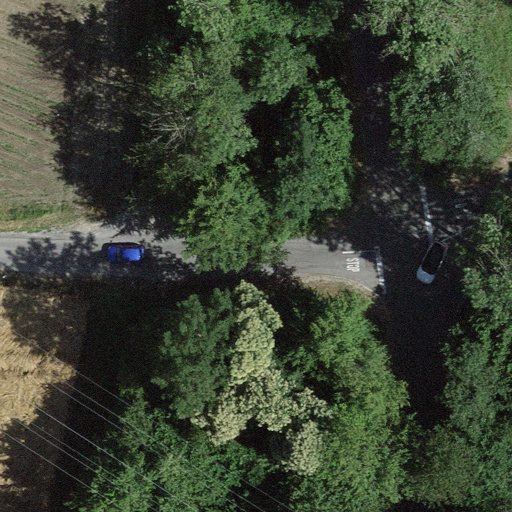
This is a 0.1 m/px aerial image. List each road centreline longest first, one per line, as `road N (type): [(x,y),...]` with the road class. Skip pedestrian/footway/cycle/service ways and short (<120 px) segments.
road 1 (unclassified): [(405,244),(0,254)]
road 2 (unclassified): [(405,244),(421,311),(412,511)]
road 3 (unclassified): [(382,0),(405,244)]
